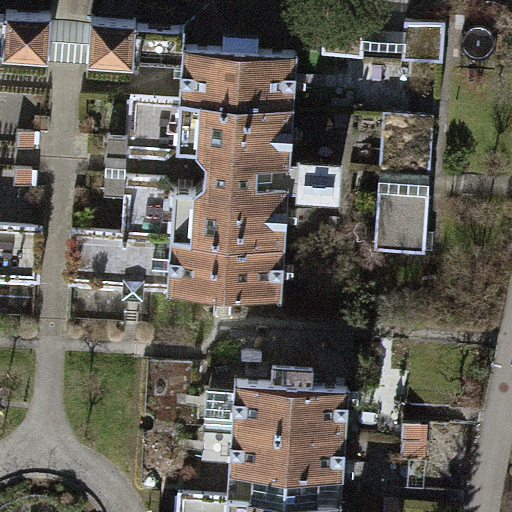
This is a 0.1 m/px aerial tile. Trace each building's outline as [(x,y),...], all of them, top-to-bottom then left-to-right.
[(4,55),(50,57),(52,11),(7,9),(7,13),(0,13),(0,48),(4,48),(4,55)] [(323,52),(364,54),(365,14),(325,12),(323,52)] [(134,58),(183,61),(184,42),(185,26),(138,24),(138,17),(91,14),(89,61),(134,64),(134,58)] [(446,21),(406,18),(403,56),(444,59),(446,21)] [(181,97),(238,101),(242,33),(225,32),(224,45),(184,42),(183,61),(181,97)] [(295,104),(297,51),(259,49),(260,33),(242,33),(238,101),(295,104)] [(167,156),(178,146),(181,97),(132,94),(128,153),(167,156)] [(234,160),(238,101),(181,97),(178,146),(197,147),(208,158),(234,160)] [(290,163),(295,104),(238,101),(234,160),(290,163)] [(434,112),(384,110),(381,168),(431,171),(434,112)] [(36,129),(17,129),(16,146),(35,146),(36,129)] [(33,166),(14,165),(14,183),(33,183),(33,166)] [(166,176),(127,173),(123,230),(172,233),(174,186),(166,176)] [(197,187),(174,186),(172,233),(202,235),(230,236),(232,180),(204,179),(197,187)] [(232,180),(230,236),(285,239),(289,183),(232,180)] [(425,250),(429,192),(379,188),(375,247),(425,250)] [(0,277),(40,281),(43,224),(0,221),(0,277)] [(199,290),(202,235),(172,233),(123,230),(73,227),(70,282),(125,285),(124,296),(143,296),(143,287),(199,290)] [(230,236),(202,235),(199,290),(283,296),(285,239),(230,236)] [(232,423),(289,426),(293,367),(273,365),(274,380),(235,377),(232,423)] [(313,367),(293,367),(289,426),(347,429),(350,384),(313,382),(313,367)] [(419,457),(421,421),(402,420),(400,456),(419,457)] [(230,467),(247,469),(287,471),(289,426),(232,423),(230,467)] [(344,475),(347,429),(289,426),(287,471),(326,474),(344,475)] [(284,511),(287,471),(247,469),(246,492),(245,511),(284,511)] [(326,474),(287,471),(284,511),(340,511),(341,498),(325,498),(326,474)] [(179,489),(177,511),(245,511),(246,492),(179,489)] [(400,511),(401,497),(384,497),(383,511),(400,511)]
